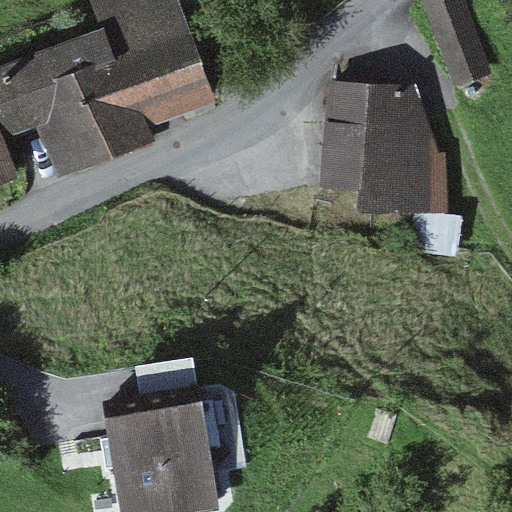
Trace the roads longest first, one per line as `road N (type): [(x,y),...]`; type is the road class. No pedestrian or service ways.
road 1 (unclassified): [(0,238),(141,185),(268,107),(400,0)]
road 2 (track): [(423,0),(472,153),(511,227)]
